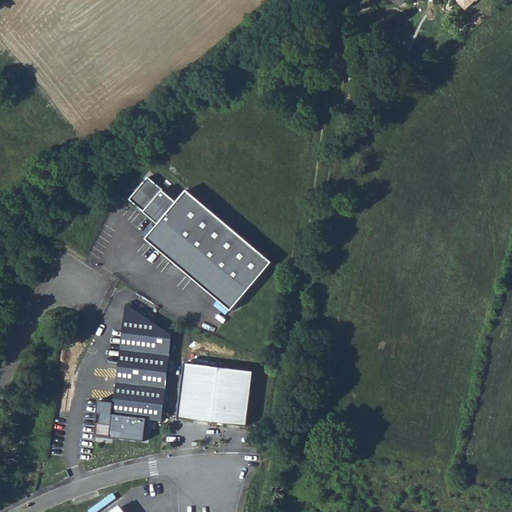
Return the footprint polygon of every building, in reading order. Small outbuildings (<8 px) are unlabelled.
[(458,0),(466,8),(475,0),(458,0)] [(349,61),(348,71),(358,74),(357,79),(369,82),(373,67),(349,61)] [(435,71),(437,88),(450,87),(448,69),(435,71)] [(151,176),(132,198),(161,224),(149,238),(234,310),(275,261),(191,189),(181,201),(151,176)] [(116,402),(100,400),(96,435),(108,436),(108,434),(112,434),(112,437),(147,441),(149,419),(164,421),(174,334),(128,304),(116,402)] [(256,372),(187,363),(180,417),(249,426),(256,372)]
